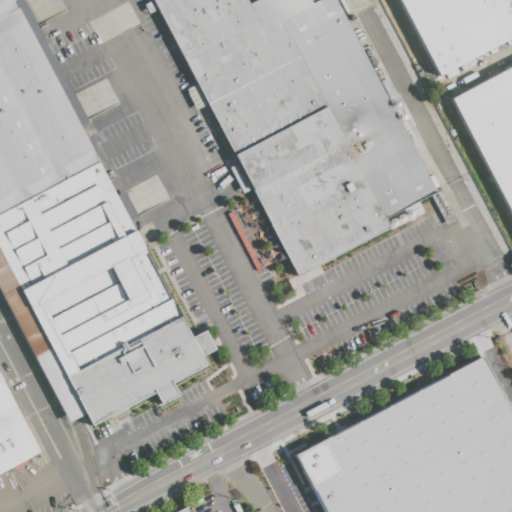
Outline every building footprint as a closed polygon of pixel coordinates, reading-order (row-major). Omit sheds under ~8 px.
[(0,0),(13,0),(80,127),(116,196),(124,192),(137,217),(129,221),(189,336),(203,328),(213,348),(199,355),(205,368),(76,436),(0,291),(0,0)] [(13,0),(21,0),(67,87),(69,87),(88,122),(80,127),(13,0)] [(244,0),(247,4),(270,47),(288,38),(297,56),(196,108),(186,89),(195,85),(176,48),(173,49),(171,46),(174,44),(166,29),(163,31),(162,28),(165,27),(156,9),(147,13),(143,6),(152,1),(151,0),(244,0)] [(247,4),(254,0),(334,0),(340,11),(288,38),(270,47),(247,4)] [(511,38),(436,78),(395,0),(505,0),(511,12),(511,38)] [(288,38),(340,11),(434,191),(382,218),(342,142),(324,106),(297,56),(288,38)] [(297,56),(324,106),(232,155),(220,133),(214,136),(212,133),(210,134),(196,108),(297,56)] [(511,218),(448,99),(511,65),(511,218)] [(232,155),(324,106),(342,142),(250,190),(250,189),(241,193),(228,168),(237,164),(232,155)] [(250,190),(342,142),(382,218),(387,228),(295,276),(250,190)] [(322,511),(292,454),(445,376),(444,374),(479,356),(497,390),(497,391),(511,420),(511,506),(501,511),(322,511)] [(0,372),(42,452),(0,473),(0,372)]
